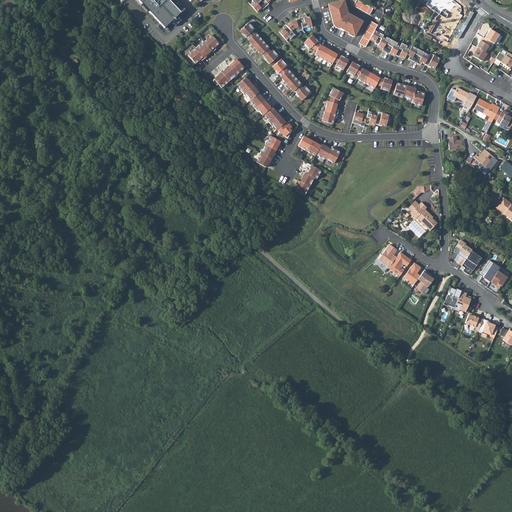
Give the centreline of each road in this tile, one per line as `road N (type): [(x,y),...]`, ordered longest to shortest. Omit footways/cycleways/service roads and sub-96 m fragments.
road 1 (track): [(11,0),(161,164),(342,322),(511,447)]
road 2 (residential): [(314,0),(328,36),(432,85),(432,128)]
road 3 (residential): [(484,4),(449,63),(511,95)]
road 4 (residential): [(432,128),(447,209),(441,263)]
